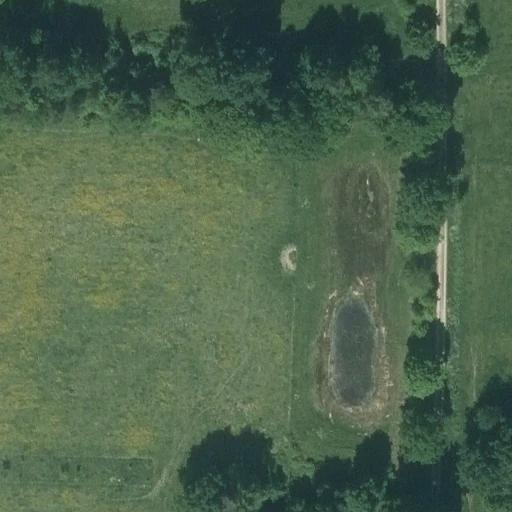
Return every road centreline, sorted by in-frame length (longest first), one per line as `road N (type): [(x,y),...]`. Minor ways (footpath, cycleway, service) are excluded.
road 1 (track): [(432,511),(441,0)]
road 2 (track): [(440,75),(0,70)]
